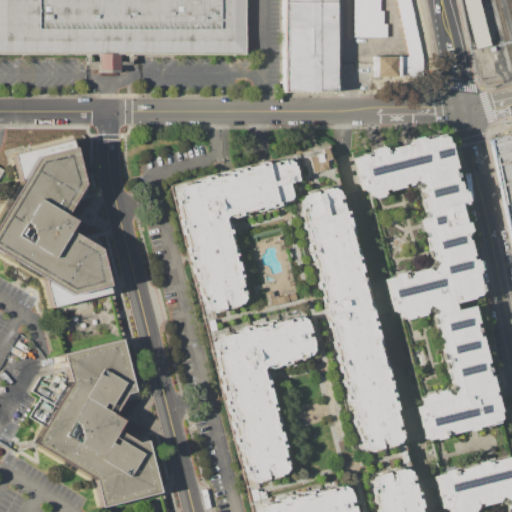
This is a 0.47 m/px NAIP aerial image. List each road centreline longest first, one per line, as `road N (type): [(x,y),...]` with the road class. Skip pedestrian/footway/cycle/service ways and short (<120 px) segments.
road 1 (tertiary): [(187,492),(108,174),(106,111)]
road 2 (tertiary): [(106,111),(376,110)]
